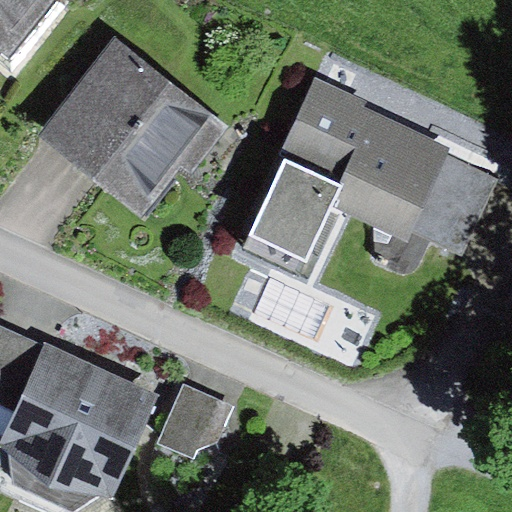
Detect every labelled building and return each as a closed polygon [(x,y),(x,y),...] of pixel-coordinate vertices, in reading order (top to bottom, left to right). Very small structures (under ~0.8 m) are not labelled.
[(0,0),(0,54),(8,61),(56,0),(0,0)] [(116,44),(42,142),(143,219),(181,169),(191,177),(228,128),(116,44)] [(366,104),(317,81),(284,154),(348,180),(343,192),(335,214),(375,233),(376,255),(390,262),(386,270),(403,277),(408,278),(412,277),(416,274),(418,270),(432,245),(464,261),(500,184),(449,160),(453,149),(363,110),(366,104)] [(285,166),(250,243),(308,269),(335,214),(343,192),(285,166)] [(0,408),(15,416),(46,351),(0,329),(0,408)] [(157,404),(46,351),(15,416),(0,447),(0,450),(8,458),(13,489),(63,511),(83,511),(98,502),(109,502),(157,404)] [(184,388),(159,448),(194,463),(198,453),(218,446),(236,409),(184,388)]
